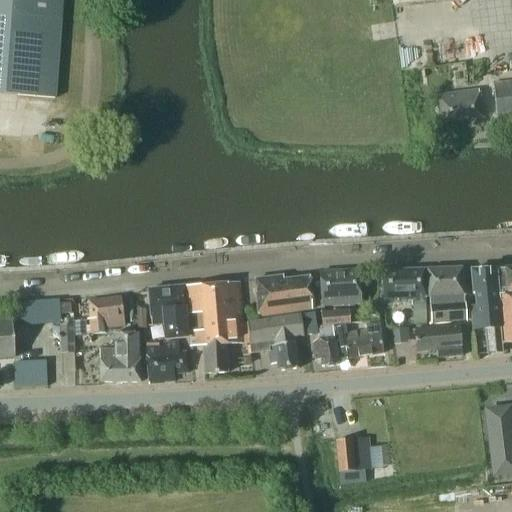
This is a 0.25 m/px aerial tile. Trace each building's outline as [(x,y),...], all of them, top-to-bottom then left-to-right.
[(0,0),(0,94),(55,99),(60,22),(61,0),(0,0)] [(511,119),(511,80),(493,82),(497,121),(511,119)] [(478,93),(478,90),(439,95),(439,98),(438,98),(441,123),(482,118),(479,93),(478,93)] [(463,304),(461,268),(427,269),(428,298),(431,323),(466,320),(465,304),(463,304)] [(511,268),(495,269),(502,352),(503,352),(502,344),(511,343),(511,268)] [(488,354),(502,352),(495,269),(471,270),(472,294),(475,294),(476,306),(470,306),(472,330),(485,329),(488,354)] [(361,303),(359,270),(319,273),(322,306),(361,303)] [(424,299),(423,270),(402,271),(382,271),(384,304),(404,303),(406,303),(424,302),(424,299)] [(283,281),(282,277),(254,280),(257,317),(278,314),(311,310),(309,278),(283,281)] [(185,287),(188,338),(188,347),(202,347),(203,374),(227,373),(226,345),(244,343),(241,297),(234,298),(234,293),(233,293),(232,283),(185,286),(185,287)] [(188,338),(185,287),(148,290),(151,325),(163,324),(164,340),(188,338)] [(124,326),(121,297),(88,302),(90,334),(105,333),(105,329),(124,326)] [(425,303),(413,303),(413,324),(426,323),(425,303)] [(61,314),(72,314),(71,304),(61,304),(61,314)] [(138,330),(147,329),(146,309),(137,310),(138,330)] [(332,326),(345,325),(350,325),(349,310),(321,312),(322,327),(332,326)] [(303,337),(300,314),(246,322),(251,354),(268,352),(270,365),(276,364),(277,371),(299,368),(294,338),(303,337)] [(307,335),(317,334),(315,314),(304,315),(307,335)] [(0,358),(14,358),(12,320),(0,320),(0,358)] [(87,335),(86,322),(74,322),(75,336),(87,335)] [(345,325),(332,326),(337,360),(346,358),(346,359),(383,354),(380,334),(378,323),(366,325),(367,330),(357,331),(346,333),(345,325)] [(73,354),(72,325),(58,326),(60,354),(73,354)] [(461,356),(459,325),(415,329),(417,352),(435,350),(436,359),(461,356)] [(337,360),(332,326),(322,327),(317,327),(317,334),(317,339),(312,343),(314,361),(321,361),(322,368),(338,365),(337,360)] [(407,340),(410,340),(408,327),(393,329),(395,346),(407,344),(407,340)] [(138,359),(138,334),(113,335),(114,350),(99,350),(99,359),(99,382),(140,383),(139,359),(138,359)] [(178,353),(178,343),(162,344),(162,347),(146,348),(149,384),(162,384),(162,383),(174,382),(173,374),(187,374),(186,353),(178,353)] [(49,358),(17,359),(18,385),(50,384),(49,358)] [(511,450),(507,411),(489,413),(497,472),(511,470),(511,450)] [(371,470),(368,438),(335,441),(339,486),(364,484),(363,471),(371,470)]
